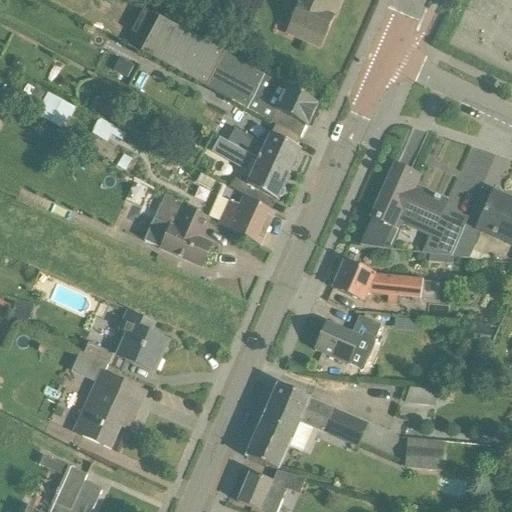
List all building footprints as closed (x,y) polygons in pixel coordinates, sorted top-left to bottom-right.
[(302,0),(287,34),(320,48),(341,0),(302,0)] [(141,55),(276,126),(301,139),(306,129),(307,129),(308,127),(309,127),(317,109),(316,108),(317,106),(286,89),(143,12),(131,35),(147,43),(141,55)] [(134,67),(120,60),(113,73),(127,80),(134,67)] [(12,67),(15,71),(21,71),(23,66),(20,61),(15,62),(12,67)] [(44,95),(35,89),(34,90),(30,98),(29,99),(38,105),(44,95)] [(36,116),(50,124),(61,103),(48,96),(36,116)] [(114,120),(121,107),(99,96),(92,109),(114,120)] [(105,144),(110,136),(114,129),(99,121),(92,136),(105,144)] [(301,139),(276,126),(267,145),(255,139),(256,137),(226,122),(219,135),(222,137),(220,141),(287,178),(298,150),(296,149),(301,139)] [(254,206),(259,196),(277,203),(287,178),(220,141),(215,151),(243,166),(231,195),(243,201),(254,206)] [(444,208),(447,203),(414,188),(419,177),(396,167),(382,198),(372,219),(374,220),(361,248),(391,251),(402,225),(439,242),(433,256),(452,257),(465,227),(468,219),(445,209),(445,208),(444,208)] [(215,183),(201,175),(196,184),(211,192),(215,183)] [(511,205),(492,196),(476,232),(465,227),(452,257),(470,258),(481,234),(511,247),(511,205)] [(164,199),(144,243),(202,268),(212,246),(198,240),(201,234),(202,234),(209,219),(164,199)] [(229,204),(220,224),(218,229),(260,248),(275,215),(254,206),(243,201),(239,209),(229,204)] [(432,283),(423,282),(375,277),(344,263),(333,289),(364,303),(368,292),(389,294),(388,303),(398,304),(398,295),(431,299),(432,283)] [(11,320),(12,321),(30,326),(35,306),(16,301),(11,320)] [(155,325),(128,313),(120,331),(127,335),(117,358),(155,374),(169,343),(151,335),(155,325)] [(327,323),(315,351),(349,366),(363,334),(376,339),(381,326),(359,317),(352,334),(327,323)] [(467,346),(489,349),(489,348),(492,329),(470,327),(467,346)] [(84,355),(108,366),(114,352),(90,342),(84,355)] [(108,366),(84,355),(80,353),(72,372),(97,384),(85,409),(98,415),(94,425),(89,423),(82,438),(111,450),(127,414),(136,418),(146,394),(104,375),(108,366)] [(40,410),(47,384),(21,378),(15,403),(40,410)] [(471,378),(459,378),(459,388),(471,388),(471,378)] [(334,412),(278,387),(269,408),(299,422),(299,423),(300,423),(325,434),(334,412)] [(405,421),(433,422),(434,390),(406,389),(405,421)] [(269,408),(247,459),(278,472),(290,443),(291,444),(300,423),(299,423),(299,422),(269,408)] [(443,454),(407,450),(405,471),(441,474),(443,454)] [(85,511),(87,508),(93,511),(101,493),(84,485),(87,476),(43,457),(39,466),(64,477),(48,511),(34,511),(27,509),(25,511),(85,511)] [(277,472),(272,484),(250,475),(238,504),(258,511),(276,511),(285,492),(300,498),(306,481),(278,472),(277,472)]
